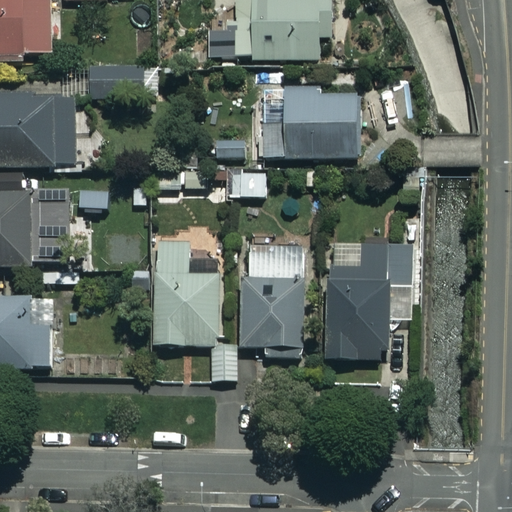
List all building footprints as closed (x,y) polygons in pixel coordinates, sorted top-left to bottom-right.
[(0,0),(0,63),(54,62),(51,0),(0,0)] [(323,45),(337,41),(335,0),(291,0),(292,0),(238,2),(238,29),(228,29),(228,40),(236,40),(236,64),(254,64),(254,72),(323,72),(323,45)] [(148,97),(149,75),(92,74),(91,96),(148,97)] [(280,128),(265,128),(265,143),(261,143),(261,166),(362,167),(363,104),(325,104),(325,97),(280,97),(280,128)] [(77,102),(0,102),(0,175),(77,175),(77,102)] [(251,147),(215,147),(216,168),(251,167),(251,147)] [(186,196),(186,178),(157,178),(158,196),(186,196)] [(271,179),(235,179),(236,204),(271,204),(271,179)] [(0,275),(33,274),(33,270),(54,269),(53,265),(72,264),(69,199),(0,202),(0,275)] [(413,251),(336,251),(336,277),(327,277),(328,367),(392,367),(392,289),(414,289),(413,251)] [(230,333),(223,333),(223,283),(191,283),(191,253),(160,253),(160,353),(215,353),(216,388),(239,387),(238,352),(230,352),(230,333)] [(268,365),(304,365),(304,338),(309,338),(309,285),(304,285),(304,257),(253,257),(253,286),(242,286),(243,356),(268,356),(268,365)] [(54,304),(0,305),(0,377),(56,376),(54,304)]
